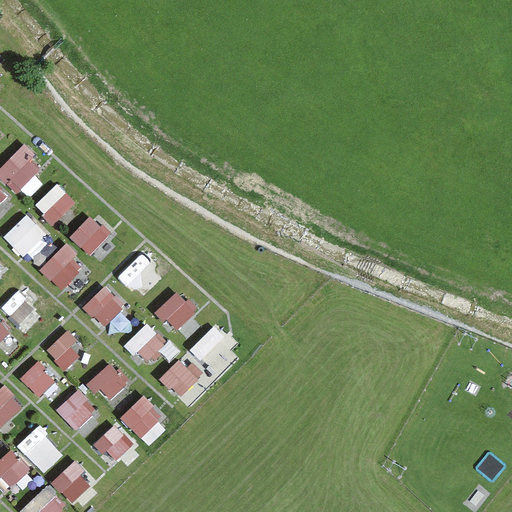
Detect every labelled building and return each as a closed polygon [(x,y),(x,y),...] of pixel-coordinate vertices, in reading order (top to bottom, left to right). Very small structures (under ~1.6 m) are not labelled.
[(1,163),(23,182),(47,155),(25,136),(1,163)] [(0,173),(0,198),(13,186),(0,173)] [(61,174),(39,196),(58,215),(81,194),(61,174)] [(8,229),(29,248),(52,223),(31,203),(8,229)] [(95,245),(115,223),(95,205),(75,227),(95,245)] [(67,281),(91,254),(68,234),(44,261),(67,281)] [(181,281),(159,302),(179,322),(201,301),(181,281)] [(0,306),(0,338),(16,320),(0,306)] [(151,354),(172,333),(151,313),(130,335),(151,354)] [(188,345),(165,370),(192,395),(215,370),(188,345)] [(43,388),(61,373),(43,351),(25,367),(43,388)] [(80,421),(101,400),(82,380),(60,401),(80,421)] [(153,436),(173,416),(145,388),(125,408),(153,436)] [(118,414),(98,432),(118,454),(139,436),(118,414)] [(45,418),(22,433),(35,453),(58,438),(45,418)] [(0,452),(0,467),(13,481),(35,460),(16,439),(0,452)] [(55,472),(76,494),(98,473),(78,451),(55,472)] [(25,501),(37,511),(55,511),(71,497),(50,476),(25,501)]
